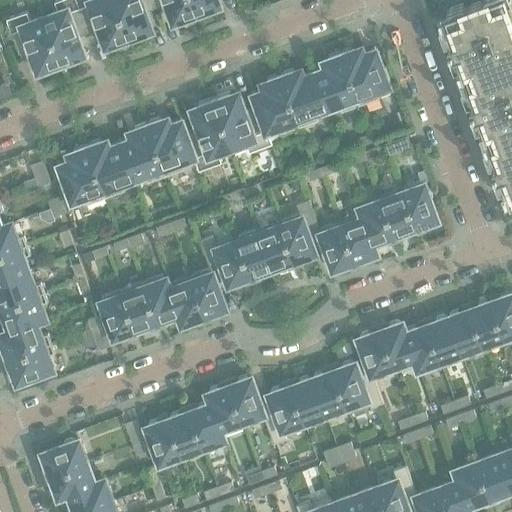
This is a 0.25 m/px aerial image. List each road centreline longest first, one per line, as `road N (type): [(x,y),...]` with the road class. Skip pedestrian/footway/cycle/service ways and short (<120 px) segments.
road 1 (residential): [(0,428),(236,341),(281,339),(347,302),(488,252)]
road 2 (residential): [(0,131),(367,0)]
road 3 (residential): [(488,252),(398,0)]
